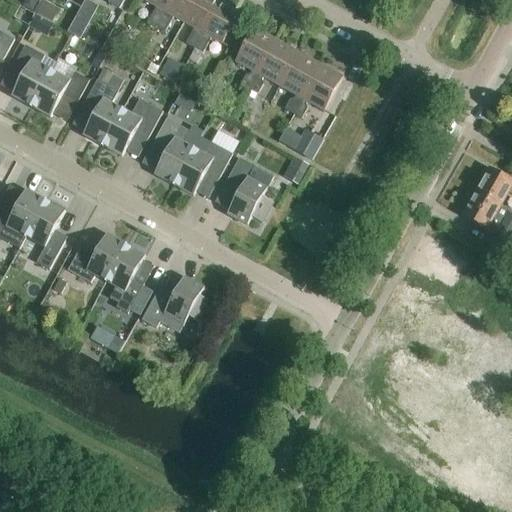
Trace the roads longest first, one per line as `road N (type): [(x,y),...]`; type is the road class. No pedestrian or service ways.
road 1 (unclassified): [(345,322),(0,132)]
road 2 (unclassified): [(345,322),(471,91)]
road 3 (unclassified): [(268,461),(345,322)]
